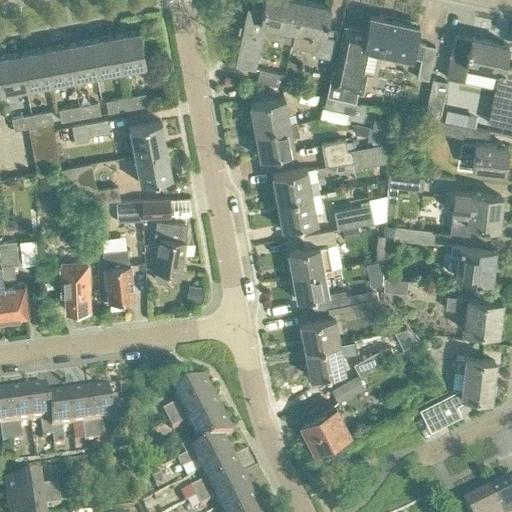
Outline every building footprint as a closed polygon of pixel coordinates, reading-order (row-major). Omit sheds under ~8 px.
[(291,41),(299,0),(262,0),(261,8),(247,5),(234,63),(254,66),(261,35),(291,41)] [(330,5),(306,0),(299,0),(291,41),(291,44),(314,49),(313,53),(330,56),(336,28),(325,26),(330,5)] [(331,69),(326,94),(354,100),(356,91),(362,93),(366,73),(360,71),(366,47),(410,57),(411,55),(420,57),(416,75),(427,78),(434,45),(414,40),(417,23),(369,13),(365,30),(344,25),(335,70),(331,69)] [(114,33),(113,33),(119,68),(144,63),(139,34),(138,28),(122,31),(122,32),(114,33)] [(91,37),(89,37),(96,72),(119,68),(113,33),(98,36),(91,38),(91,37)] [(454,33),(445,75),(463,79),(494,86),(486,120),(511,125),(511,64),(503,62),(507,43),(470,35),(470,36),(454,33)] [(67,42),(66,42),(72,77),(96,72),(89,37),(75,40),(75,41),(67,42)] [(44,46),(42,46),(49,81),(72,77),(66,42),(51,45),(44,47),(44,46)] [(20,51),(19,51),(25,86),(49,81),(42,46),(28,49),(28,50),(20,51)] [(25,86),(19,51),(4,54),(0,54),(0,83),(1,90),(25,86)] [(256,79),(281,85),(284,73),(259,67),(256,79)] [(424,110),(440,113),(447,80),(432,77),(424,110)] [(145,92),(125,95),(127,107),(147,103),(145,92)] [(365,103),(354,100),(326,94),(323,106),(321,106),(319,115),(348,122),(349,116),(362,119),(365,103)] [(127,107),(125,95),(105,99),(108,111),(127,107)] [(250,102),(255,129),(288,123),(282,96),(250,102)] [(97,100),(78,104),(80,116),(100,112),(97,100)] [(80,116),(78,104),(58,108),(60,120),(80,116)] [(50,109),(31,113),(33,125),(52,121),(53,121),(50,109)] [(13,129),(27,126),(33,125),(31,113),(11,117),(13,129)] [(373,117),(371,126),(385,130),(387,120),(373,117)] [(71,124),(75,141),(87,138),(86,134),(109,130),(107,118),(71,124)] [(435,130),(462,136),(465,124),(437,118),(435,130)] [(128,125),(133,153),(166,147),(161,119),(128,125)] [(27,126),(30,137),(54,133),(52,121),(33,125),(27,126)] [(288,123),(255,129),(261,156),(293,150),(290,135),(298,134),(296,121),(288,123)] [(372,140),(372,144),(383,142),(385,130),(371,126),(369,126),(366,139),(372,140)] [(30,137),(32,149),(56,144),(54,133),(30,137)] [(320,142),(322,154),(347,150),(346,149),(345,140),(344,137),(320,142)] [(346,149),(355,147),(353,139),(345,140),(346,149)] [(459,150),(473,152),(471,168),(503,172),(506,144),(474,141),(461,140),(459,150)] [(347,150),(322,154),(324,165),(352,160),(353,167),(386,160),(386,142),(383,142),(372,144),(355,147),(346,149),(347,150)] [(32,149),(34,160),(58,156),(56,144),(32,149)] [(166,147),(133,153),(139,181),(172,175),(166,147)] [(58,156),(34,160),(36,171),(60,167),(58,156)] [(273,172),(278,199),(317,192),(315,180),(307,181),(305,166),(273,172)] [(388,172),(386,185),(421,189),(423,175),(388,172)] [(117,184),(107,186),(104,175),(92,177),(96,200),(118,199),(117,184)] [(449,230),(468,232),(469,222),(497,226),(501,194),(469,190),(469,191),(454,189),(449,230)] [(317,192),(278,199),(283,226),(315,220),(312,205),(319,203),(317,192)] [(141,198),(142,215),(170,213),(169,197),(141,198)] [(115,200),(116,219),(141,218),(140,199),(115,200)] [(333,209),(336,227),(372,220),(369,202),(333,209)] [(0,213),(0,217),(1,229),(14,228),(12,212),(0,213)] [(153,235),(159,235),(153,268),(155,268),(154,274),(156,279),(165,280),(168,276),(169,271),(180,272),(185,238),(184,238),(186,222),(156,218),(153,235)] [(359,235),(357,224),(341,226),(343,238),(359,235)] [(385,236),(432,242),(433,230),(386,224),(385,236)] [(292,274),(323,268),(330,267),(326,243),(335,241),(332,227),(300,233),(303,247),(287,250),(292,274)] [(0,240),(0,260),(0,262),(6,315),(14,314),(16,316),(22,315),(23,313),(27,313),(24,280),(15,281),(13,262),(18,262),(16,239),(0,240)] [(455,275),(491,279),(494,247),(450,242),(449,252),(458,253),(455,275)] [(102,249),(107,300),(133,297),(130,262),(128,262),(127,246),(102,249)] [(60,261),(61,293),(65,293),(66,309),(88,308),(87,268),(81,269),(81,261),(60,261)] [(323,268),(292,274),(296,298),(312,295),(314,308),(346,302),(345,297),(344,293),(344,289),(327,292),(323,268)] [(382,289),(405,291),(406,279),(383,277),(382,289)] [(191,284),(190,297),(201,299),(203,286),(191,284)] [(345,297),(346,302),(349,302),(374,297),(372,288),(344,293),(345,297)] [(464,309),(462,328),(497,332),(501,300),(446,294),(445,307),(464,309)] [(349,302),(352,313),(379,308),(377,296),(374,297),(349,302)] [(300,321),(305,348),(338,342),(332,315),(300,321)] [(338,342),(305,348),(310,375),(343,369),(338,342)] [(352,361),(358,372),(383,359),(377,348),(352,361)] [(463,369),(461,387),(459,386),(419,407),(430,428),(460,413),(455,403),(464,399),(464,395),(490,398),(494,359),(465,356),(465,357),(454,355),(453,368),(463,369)] [(331,388),(338,399),(363,385),(357,374),(331,388)] [(162,414),(167,423),(213,400),(204,381),(172,397),(177,407),(162,414)] [(45,388),(25,391),(30,426),(40,424),(42,441),(52,440),(53,450),(54,450),(45,388)] [(46,388),(45,388),(54,450),(64,448),(62,431),(71,430),(66,395),(47,398),(46,388)] [(112,424),(109,401),(108,389),(87,392),(94,444),(104,443),(102,426),(112,424)] [(25,391),(5,394),(12,446),(22,444),(20,427),(30,426),(25,391)] [(87,392),(66,395),(71,430),(81,429),(84,446),(94,444),(87,392)] [(5,394),(0,394),(0,435),(2,447),(12,446),(5,394)] [(187,425),(191,434),(222,418),(213,400),(167,423),(171,433),(187,425)] [(337,404),(300,423),(314,450),(351,431),(337,404)] [(176,464),(232,436),(222,418),(191,434),(196,443),(181,451),(185,459),(176,464)] [(196,466),(201,475),(232,459),(223,441),(232,437),(232,436),(176,464),(181,474),(196,466)] [(190,491),(195,501),(241,477),(232,459),(201,475),(205,484),(190,491)] [(156,474),(149,478),(153,486),(160,482),(156,474)] [(215,502),(219,511),(251,495),(241,477),(195,501),(200,510),(215,502)] [(93,495),(91,479),(77,481),(79,496),(93,495)] [(4,485),(7,505),(59,498),(57,488),(41,490),(39,480),(4,485)] [(511,511),(511,485),(490,496),(498,511),(511,511)] [(259,511),(251,495),(219,511),(259,511)] [(498,511),(490,496),(466,509),(467,511),(498,511)] [(7,505),(8,511),(43,511),(60,508),(59,498),(7,505)]
